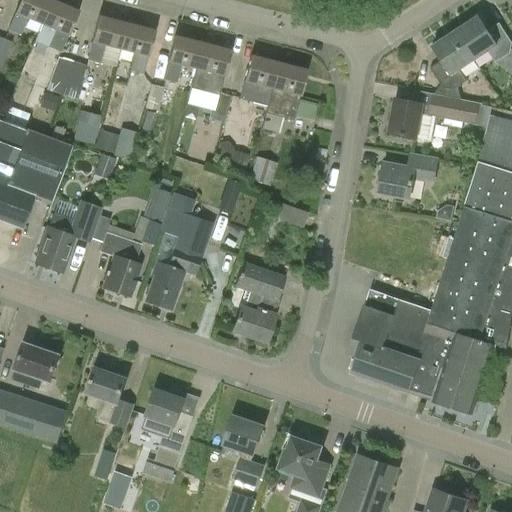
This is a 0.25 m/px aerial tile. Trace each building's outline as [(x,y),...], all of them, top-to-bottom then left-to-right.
[(33,41),(40,24),(41,25),(51,1),(49,0),(20,0),(7,31),(33,41)] [(61,53),(68,36),(78,12),(51,1),(41,25),(54,30),(47,47),(61,53)] [(98,17),(91,43),(86,60),(114,68),(126,24),(98,17)] [(473,61),(489,51),(496,62),(511,74),(511,49),(511,43),(511,42),(500,23),(486,31),(478,18),(455,33),(473,61)] [(154,32),(126,24),(114,68),(143,75),(154,32)] [(432,47),(441,60),(430,67),(441,85),(434,93),(462,98),(458,86),(467,80),(461,69),(473,61),(455,33),(432,47)] [(180,66),(195,70),(202,44),(174,37),(163,80),(176,83),(180,66)] [(223,77),(224,77),(231,51),(202,44),(195,70),(190,89),(218,96),(223,77)] [(250,57),(244,82),(239,99),(266,106),(278,64),(250,57)] [(58,58),(46,90),(62,95),(73,62),(58,58)] [(73,62),(62,95),(77,100),(87,65),(73,62)] [(306,71),(278,64),(266,106),(261,129),(278,133),(282,117),(294,120),(306,71)] [(144,108),(156,111),(162,87),(151,84),(144,108)] [(435,116),(477,125),(482,104),(482,102),(462,98),(434,93),(414,89),(411,103),(397,100),(391,134),(416,139),(430,141),(435,116)] [(493,107),(482,104),(477,125),(486,127),(482,145),(511,152),(511,120),(491,115),(493,107)] [(7,107),(2,120),(25,128),(30,115),(7,107)] [(0,118),(0,222),(22,230),(34,196),(52,203),(72,145),(25,128),(2,120),(0,118)] [(113,155),(129,160),(137,132),(121,128),(113,155)] [(94,147),(112,153),(118,135),(99,129),(94,147)] [(102,153),(95,172),(111,178),(118,159),(102,153)] [(410,153),(407,167),(385,162),(378,193),(409,199),(414,178),(433,182),(438,159),(410,153)] [(277,163),(256,157),(250,180),(270,187),(277,163)] [(431,311),(430,311),(419,342),(426,345),(410,392),(474,415),(496,344),(506,347),(511,309),(511,171),(478,161),(431,311)] [(172,192),(166,211),(159,231),(176,236),(166,266),(156,262),(151,276),(154,277),(145,303),(171,312),(185,272),(195,276),(213,224),(189,215),(194,200),(172,192)] [(63,274),(75,237),(89,242),(91,238),(99,215),(101,208),(79,200),(72,219),(52,213),(47,228),(35,265),(63,274)] [(279,217),(304,227),(310,212),(285,202),(279,217)] [(103,288),(106,289),(109,292),(112,293),(115,292),(129,297),(140,266),(134,263),(141,241),(154,245),(159,231),(166,211),(148,205),(143,218),(139,216),(131,242),(105,232),(98,252),(114,257),(103,288)] [(234,286),(245,290),(231,332),(266,343),(275,315),(270,314),(274,301),(277,302),(285,277),(242,262),(234,286)] [(352,339),(362,342),(352,373),(410,392),(426,345),(419,342),(430,311),(370,289),(352,339)] [(39,388),(43,378),(51,381),(59,355),(24,343),(12,378),(39,388)] [(135,404),(120,398),(126,378),(95,368),(86,392),(106,399),(99,418),(126,428),(135,404)] [(177,390),(175,396),(156,389),(146,415),(173,425),(168,437),(164,436),(155,460),(148,459),(143,473),(171,483),(200,398),(177,390)] [(0,424),(57,443),(67,412),(0,390),(0,424)] [(252,461),(254,455),(264,427),(234,416),(224,444),(242,451),(232,479),(257,488),(265,466),(252,461)] [(331,464),(319,460),(323,447),(292,436),(287,450),(285,449),(278,469),(294,474),(289,488),(291,488),(287,498),(300,503),(296,511),(318,511),(327,489),(323,488),(331,464)] [(94,475),(107,480),(116,453),(103,448),(94,475)] [(358,455),(337,511),(383,511),(398,469),(358,455)] [(463,511),(467,500),(434,489),(426,511),(463,511)] [(232,511),(251,511),(256,499),(239,493),(232,511)]
